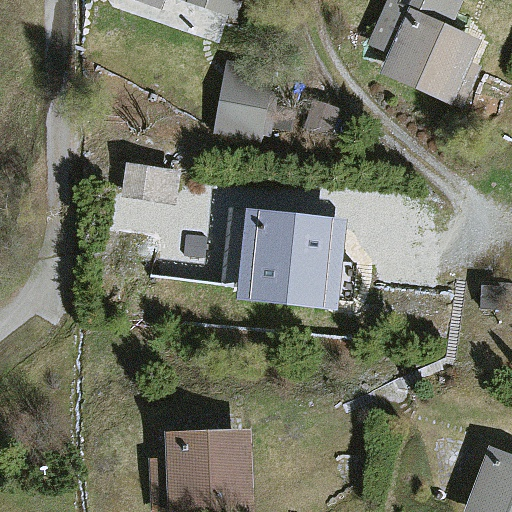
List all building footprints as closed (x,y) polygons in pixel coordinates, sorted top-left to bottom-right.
[(190,0),(114,0),(114,1),(166,16),(170,3),(188,8),(190,0)] [(249,0),(190,0),(188,8),(242,25),(249,0)] [(441,0),(394,0),(373,52),(390,59),(382,80),(465,114),(491,50),(454,34),(465,9),(441,0)] [(272,70),(229,62),(215,135),(259,144),(272,70)] [(184,175),(127,166),(121,202),(178,211),(184,175)] [(347,226),(247,215),(238,302),(338,313),(347,226)] [(252,434),(165,437),(167,511),(202,511),(255,510),(252,434)] [(511,511),(511,458),(489,450),(466,511),(511,511)]
